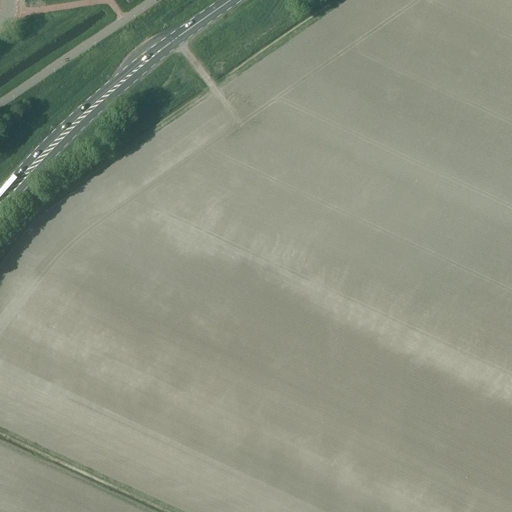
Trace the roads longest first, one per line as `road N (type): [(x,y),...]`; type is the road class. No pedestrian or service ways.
road 1 (primary): [(0,204),(89,110),(232,0)]
road 2 (unclassified): [(152,0),(0,102)]
